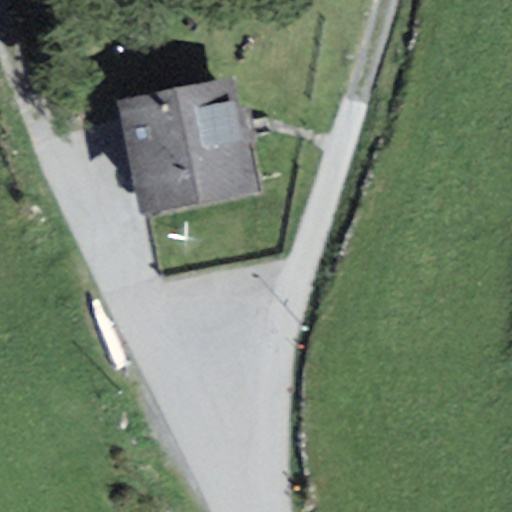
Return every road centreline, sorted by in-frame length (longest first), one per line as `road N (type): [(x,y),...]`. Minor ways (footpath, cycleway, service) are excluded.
road 1 (track): [(252,462),(174,372),(39,126),(0,21)]
road 2 (residential): [(261,511),(252,462),(257,407),(355,102)]
